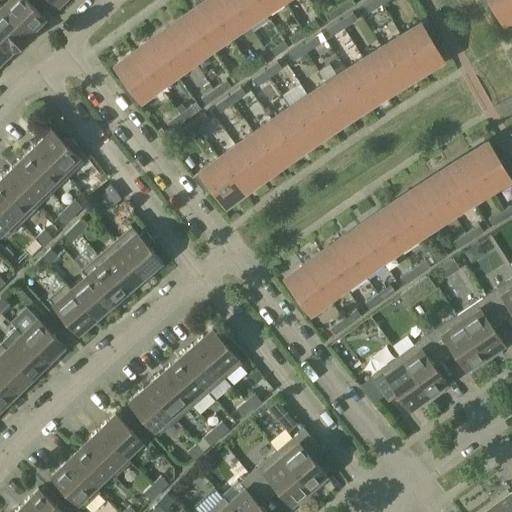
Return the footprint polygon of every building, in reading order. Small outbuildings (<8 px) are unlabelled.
[(0,5),(0,6),(26,33),(43,16),(27,0),(6,0),(1,6),(0,5)] [(209,0),(204,4),(226,35),(243,23),(227,0),(209,0)] [(227,0),(243,23),(261,11),(253,0),(227,0)] [(253,0),(261,11),(277,0),(253,0)] [(344,0),(337,4),(342,11),(355,3),(352,0),(344,0)] [(381,3),(379,0),(370,0),(363,4),(368,12),(381,3)] [(511,0),(481,0),(485,6),(494,1),(504,18),(511,13),(511,0)] [(208,48),(226,35),(204,4),(203,4),(202,2),(194,7),(195,10),(186,17),(208,48)] [(342,11),(337,4),(324,13),(328,20),(342,11)] [(26,33),(0,6),(0,38),(10,49),(26,33)] [(339,20),(344,27),(357,18),(352,11),(339,20)] [(178,22),(168,29),(190,60),(208,48),(186,17),(184,14),(176,20),(178,22)] [(414,25),(400,33),(420,66),(439,55),(429,38),(437,34),(427,17),(414,25)] [(301,27),(306,34),(319,26),(314,19),(301,27)] [(344,27),(339,20),(326,28),(330,35),(344,27)] [(173,73),(190,60),(168,29),(168,30),(166,27),(158,33),(160,35),(151,42),(173,73)] [(306,34),(301,27),(288,36),(293,43),(306,34)] [(382,45),(402,77),(420,66),(400,33),(399,34),(392,38),(382,45)] [(301,44),(306,51),(319,42),(314,35),(301,44)] [(0,58),(10,49),(0,38),(0,58)] [(283,39),(270,48),(275,55),(288,46),(283,39)] [(142,48),(133,55),(155,86),(173,73),(151,42),(150,42),(148,40),(140,46),(142,48)] [(306,51),(301,44),(288,52),(293,59),(306,51)] [(373,50),(363,57),(383,89),(402,77),(382,45),(373,50)] [(128,83),(122,87),(133,102),(155,86),(133,55),(132,55),(130,53),(123,59),(124,61),(116,67),(128,83)] [(248,63),(253,70),(266,61),(261,54),(248,63)] [(353,63),(344,69),(365,101),(383,89),(363,57),(362,57),(353,63)] [(264,69),(269,76),(282,67),(277,60),(264,69)] [(253,70),(248,63),(235,72),(240,79),(253,70)] [(269,76),(264,69),(251,78),(256,85),(269,76)] [(333,76),(326,81),(347,113),(365,101),(344,69),(341,70),(333,76)] [(213,88),(218,94),(231,85),(226,79),(213,88)] [(315,88),(307,93),(328,125),(347,113),(326,81),(323,82),(315,88)] [(228,95),(232,102),(245,93),(240,86),(228,95)] [(213,88),(201,97),(205,104),(218,94),(213,88)] [(297,100),(289,106),(310,137),(328,125),(307,93),(305,94),(297,100)] [(232,102),(228,95),(215,104),(220,111),(232,102)] [(179,113),(184,119),(197,110),(192,103),(179,113)] [(280,112),(270,118),(293,149),(310,137),(289,106),(288,106),(280,112)] [(191,121),(196,128),(209,118),(204,112),(191,121)] [(184,119),(179,113),(166,122),(171,129),(184,119)] [(261,125),(252,131),(275,162),(293,149),(270,118),(268,120),(261,125)] [(196,128),(191,121),(178,131),(183,137),(196,128)] [(35,144),(66,176),(83,160),(73,151),(79,146),(69,136),(64,141),(51,128),(35,144)] [(242,138),(234,144),(257,175),(275,162),(252,131),(251,132),(242,138)] [(19,159),(51,191),(66,176),(35,144),(19,159)] [(240,188),(257,175),(234,144),(217,157),(240,188)] [(511,166),(506,156),(498,160),(489,144),(469,155),(489,188),(511,173),(511,166)] [(469,155),(450,167),(470,200),(489,188),(469,155)] [(205,166),(192,176),(204,191),(211,185),(222,201),(240,188),(217,157),(205,166)] [(4,174),(35,206),(51,191),(19,159),(4,174)] [(450,212),(470,200),(450,167),(430,180),(450,212)] [(0,178),(0,200),(20,221),(35,206),(4,174),(0,178)] [(430,180),(410,193),(431,225),(450,212),(430,180)] [(115,202),(121,197),(110,183),(104,188),(115,202)] [(96,188),(88,194),(91,198),(95,203),(103,197),(96,188)] [(413,236),(431,225),(410,193),(392,205),(413,236)] [(103,197),(95,203),(103,213),(111,207),(103,197)] [(75,198),(66,207),(73,215),(82,206),(75,198)] [(0,233),(4,237),(20,221),(0,200),(0,233)] [(511,202),(502,209),(506,216),(511,212),(511,202)] [(392,205),(374,217),(396,248),(413,236),(392,205)] [(66,207),(57,215),(65,223),(73,215),(66,207)] [(506,216),(502,209),(488,217),(492,225),(506,216)] [(378,260),(396,248),(374,217),(356,229),(378,260)] [(80,218),(72,226),(80,234),(88,226),(80,218)] [(465,232),(470,239),(483,230),(479,223),(465,232)] [(131,225),(114,239),(143,274),(160,259),(148,245),(154,240),(145,230),(139,234),(131,225)] [(72,226),(64,234),(71,242),(80,234),(72,226)] [(44,227),(35,236),(43,244),(52,235),(44,227)] [(356,229),(338,242),(360,273),(378,260),(356,229)] [(470,239),(465,232),(452,240),(457,247),(470,239)] [(35,236),(27,245),(34,252),(43,244),(35,236)] [(114,239),(97,253),(127,288),(143,274),(114,239)] [(479,241),(463,251),(470,262),(486,253),(479,241)] [(342,286),(360,273),(338,242),(319,255),(342,286)] [(50,247),(42,255),(49,263),(58,255),(50,247)] [(443,247),(430,255),(435,262),(448,253),(443,247)] [(97,253),(81,268),(110,302),(127,288),(97,253)] [(42,255),(33,263),(40,271),(49,263),(42,255)] [(319,255),(303,267),(326,298),(342,286),(319,255)] [(412,268),(417,274),(430,266),(425,259),(412,268)] [(444,280),(458,272),(452,262),(438,270),(444,280)] [(298,295),(291,300),(303,315),(326,298),(303,267),(286,280),(298,295)] [(65,281),(65,282),(94,316),(110,302),(81,268),(86,274),(71,287),(65,281)] [(417,274),(412,268),(399,276),(404,283),(417,274)] [(510,307),(511,310),(511,277),(486,293),(499,313),(510,307)] [(77,331),(94,316),(65,282),(48,297),(77,331)] [(377,292),(382,299),(395,290),(390,283),(377,292)] [(414,284),(400,293),(408,306),(422,297),(414,284)] [(382,299),(377,292),(364,301),(369,308),(382,299)] [(457,313),(487,358),(501,349),(498,344),(503,341),(489,320),(499,313),(486,293),(457,313)] [(1,295),(0,295),(0,310),(0,311),(9,302),(1,295)] [(343,317),(347,324),(360,314),(355,308),(343,317)] [(427,319),(420,323),(427,333),(441,353),(451,346),(465,366),(470,363),(473,368),(487,358),(457,313),(456,314),(441,324),(434,329),(427,319)] [(47,359),(63,343),(37,317),(21,333),(47,359)] [(347,324),(343,317),(330,327),(335,333),(347,324)] [(229,336),(224,341),(212,327),(195,342),(224,376),(241,361),(233,351),(238,346),(229,336)] [(0,341),(0,342),(31,374),(47,359),(21,333),(6,347),(0,341)] [(441,353),(427,333),(398,354),(430,398),(444,388),(440,384),(445,380),(431,360),(441,353)] [(0,373),(16,389),(31,374),(0,342),(0,373)] [(195,342),(178,356),(208,390),(224,376),(195,342)] [(371,377),(361,384),(373,401),(384,394),(394,386),(408,407),(413,403),(417,408),(430,398),(398,354),(397,355),(386,363),(370,375),(371,377)] [(192,404),(208,390),(178,356),(162,370),(192,404)] [(162,370),(146,384),(175,418),(192,404),(162,370)] [(0,404),(0,405),(16,389),(0,373),(0,404)] [(175,418),(146,384),(129,399),(158,433),(175,418)] [(253,393),(244,401),(251,408),(260,401),(253,393)] [(277,398),(267,407),(277,419),(287,410),(277,398)] [(244,401),(235,408),(242,416),(243,416),(251,408),(244,401)] [(99,428),(130,460),(125,454),(141,439),(115,412),(99,428)] [(220,421),(211,429),(219,437),(219,436),(227,429),(220,421)] [(293,436),(276,449),(308,487),(321,476),(320,476),(325,472),(309,453),(318,445),(304,426),(293,436)] [(114,475),(130,460),(99,428),(83,443),(114,475)] [(211,429),(203,436),(210,445),(211,444),(219,437),(211,429)] [(196,442),(187,450),(194,458),(203,450),(196,442)] [(68,458),(99,490),(94,484),(108,470),(114,476),(114,475),(83,443),(68,458)] [(265,490),(274,482),(290,501),(295,497),(299,502),(311,491),(308,487),(276,449),(249,473),(265,490)] [(83,506),(99,490),(68,458),(51,474),(83,506)] [(212,466),(206,459),(198,466),(204,473),(212,466)] [(223,496),(236,511),(267,511),(256,499),(265,490),(249,473),(239,481),(244,487),(240,490),(228,501),(223,496)] [(160,475),(151,484),(159,491),(167,483),(160,475)] [(151,484),(143,492),(150,500),(159,491),(151,484)] [(64,511),(38,487),(22,503),(31,511),(64,511)] [(511,511),(511,495),(511,496),(507,489),(491,501),(498,511),(511,511)] [(166,492),(157,501),(165,508),(174,500),(166,492)] [(236,511),(223,496),(205,511),(236,511)] [(498,511),(491,501),(476,511),(498,511)] [(31,511),(22,503),(14,511),(31,511)]
